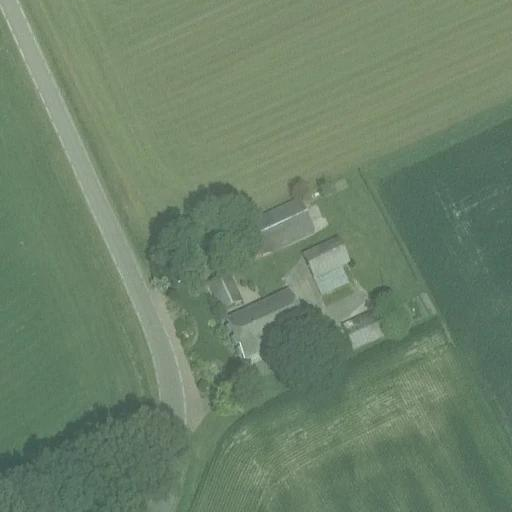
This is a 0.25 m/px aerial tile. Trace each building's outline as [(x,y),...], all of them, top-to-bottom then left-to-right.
[(262,259),(313,235),(298,202),(247,226),(262,259)] [(346,286),(339,270),(366,258),(358,240),(341,248),(338,241),(303,257),(320,298),(346,286)] [(241,304),(239,299),(229,276),(208,286),(221,313),(241,304)] [(289,293),(259,308),(226,323),(244,363),(308,333),(289,293)] [(379,313),(342,327),(352,354),(389,338),(379,313)]
